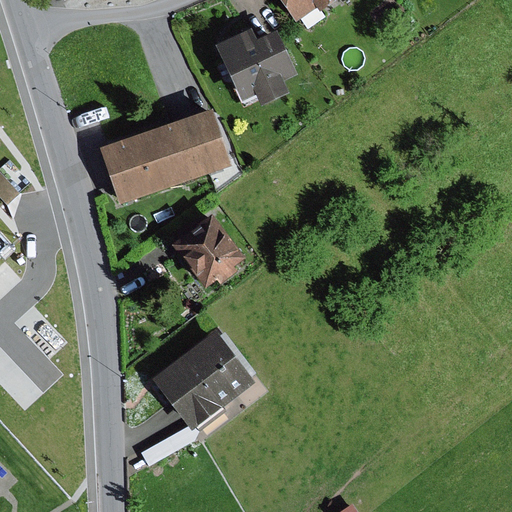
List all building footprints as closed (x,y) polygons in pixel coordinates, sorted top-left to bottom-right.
[(279,0),(296,23),(318,9),(320,13),(338,0),(279,0)] [(253,28),(216,45),(242,101),(257,94),(262,106),(290,93),(284,82),(298,75),(278,30),(258,39),(253,28)] [(213,109),(101,148),(121,206),(233,167),(213,109)] [(213,215),(173,245),(206,290),(217,282),(220,285),(237,272),(234,267),(246,259),(213,215)] [(217,331),(152,379),(191,431),(256,383),(217,331)]
